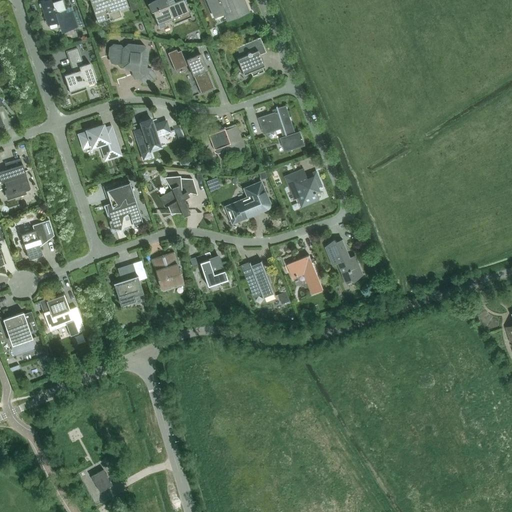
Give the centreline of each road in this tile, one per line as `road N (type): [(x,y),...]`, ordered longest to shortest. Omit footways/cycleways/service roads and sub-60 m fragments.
road 1 (residential): [(295,87),(351,215),(269,243),(176,234),(101,257)]
road 2 (unclassified): [(142,354),(191,333),(312,340),(511,273)]
road 3 (residential): [(56,125),(138,100),(218,112),(295,87)]
road 4 (unclassified): [(189,511),(142,354)]
road 5 (unclassified): [(0,417),(142,354)]
road 6 (residential): [(101,257),(56,125)]
road 7 (residential): [(17,0),(56,125)]
